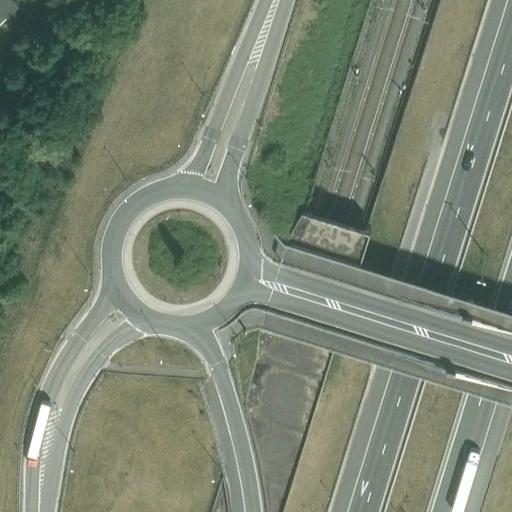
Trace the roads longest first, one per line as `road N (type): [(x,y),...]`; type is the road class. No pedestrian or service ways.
road 1 (motorway): [(511,24),(355,511)]
road 2 (tertiary): [(235,276),(511,358)]
road 3 (tertiary): [(511,334),(245,249)]
road 4 (unclassified): [(124,273),(51,363),(31,428),(31,511)]
road 5 (unclassified): [(44,511),(56,433),(79,370),(147,297)]
road 6 (motorway): [(178,306),(199,325),(222,372),(254,511)]
road 7 (motorway): [(446,511),(511,301)]
road 8 (tertiary): [(220,190),(275,0)]
road 9 (tertiary): [(264,0),(183,177)]
road 10 (tertiary): [(183,177),(163,179),(131,200),(116,235),(124,273)]
